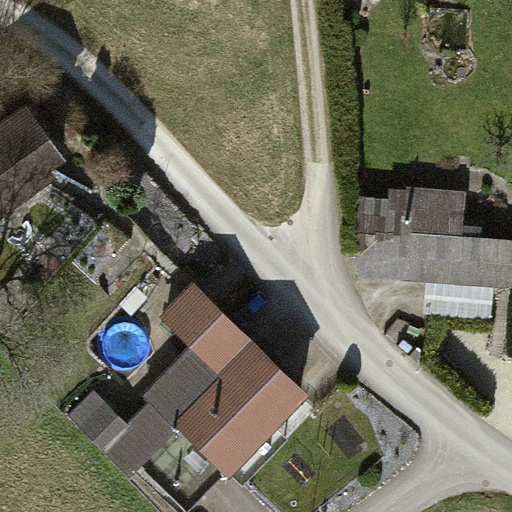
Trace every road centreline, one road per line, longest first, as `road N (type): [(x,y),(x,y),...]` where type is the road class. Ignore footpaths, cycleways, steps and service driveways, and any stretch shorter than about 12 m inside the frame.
road 1 (residential): [(241,237),(465,440),(511,466)]
road 2 (track): [(0,8),(79,54),(241,237)]
road 3 (track): [(303,0),(324,242),(292,284)]
